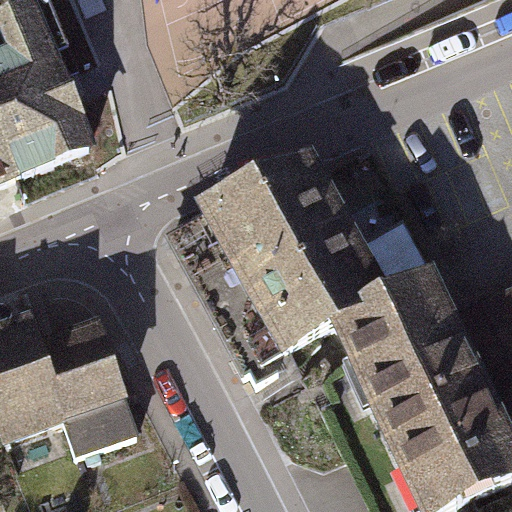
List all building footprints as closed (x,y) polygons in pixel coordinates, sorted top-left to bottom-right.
[(0,34),(12,60),(0,65),(0,135),(22,193),(102,158),(70,83),(80,78),(48,0),(12,0),(0,5),(0,34)] [(0,201),(22,193),(0,135),(0,201)] [(299,155),(165,221),(231,353),(311,315),(365,286),(299,155)] [(511,446),(424,261),(311,315),(404,511),(430,511),(511,473),(511,446)] [(511,286),(479,300),(504,360),(511,356),(511,286)] [(46,318),(0,336),(0,435),(10,459),(90,427),(60,352),(46,318)] [(111,332),(60,352),(90,427),(116,491),(167,470),(111,332)] [(0,463),(10,459),(0,435),(0,463)]
